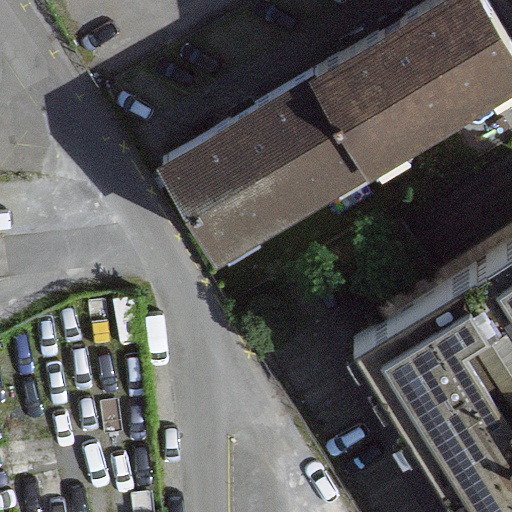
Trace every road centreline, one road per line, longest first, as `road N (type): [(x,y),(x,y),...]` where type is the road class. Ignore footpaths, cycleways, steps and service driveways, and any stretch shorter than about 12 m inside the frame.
road 1 (residential): [(197,511),(188,335),(0,7)]
road 2 (unknown): [(153,274),(0,283)]
